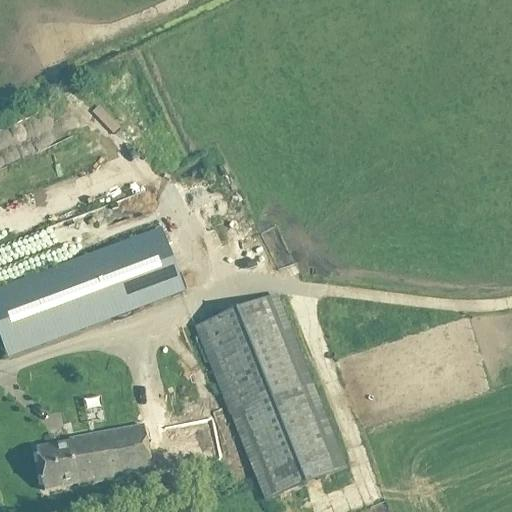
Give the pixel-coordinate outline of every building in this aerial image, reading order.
[(146,0),(143,0),(88,23),(95,40),(153,16),(146,0)] [(69,161),(99,149),(94,136),(64,148),(69,161)] [(51,183),(52,185),(0,204),(0,228),(59,206),(58,203),(115,182),(108,161),(51,183)] [(142,199),(162,194),(159,180),(138,186),(142,199)] [(102,204),(0,236),(0,267),(23,260),(20,250),(108,222),(102,204)] [(0,291),(0,340),(7,358),(183,292),(160,231),(0,291)] [(309,272),(308,281),(331,284),(332,275),(309,272)] [(345,470),(276,298),(195,331),(264,502),(345,470)] [(139,401),(86,404),(86,421),(140,418),(139,401)] [(69,443),(35,450),(43,492),(77,486),(77,488),(152,474),(211,463),(203,421),(144,432),(143,426),(68,441),(69,443)]
